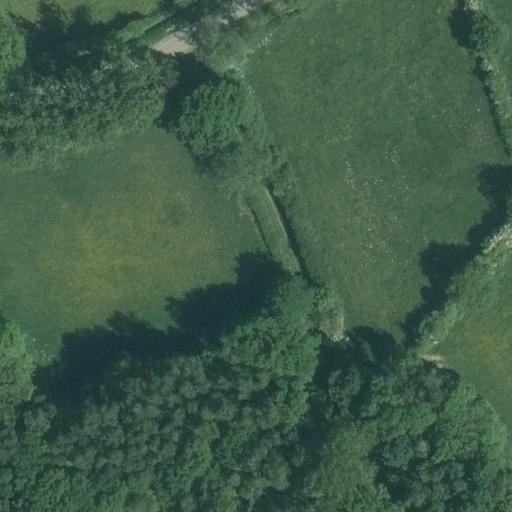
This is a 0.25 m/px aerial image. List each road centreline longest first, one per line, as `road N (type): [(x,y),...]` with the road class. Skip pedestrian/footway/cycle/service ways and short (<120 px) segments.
road 1 (track): [(398,511),(262,189),(182,43)]
road 2 (tertiary): [(0,96),(75,87),(182,43),(256,0)]
